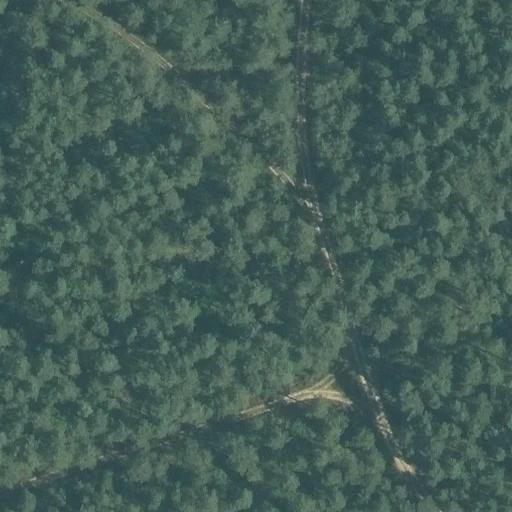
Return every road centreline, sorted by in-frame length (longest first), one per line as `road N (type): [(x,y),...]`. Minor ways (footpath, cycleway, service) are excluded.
road 1 (track): [(303,0),(297,66),(305,195),(362,380),(394,455),(438,511)]
road 2 (track): [(0,497),(362,380)]
road 3 (track): [(297,66),(199,76),(28,0)]
